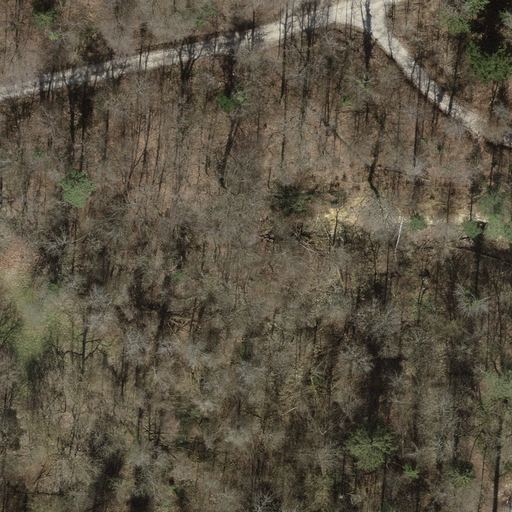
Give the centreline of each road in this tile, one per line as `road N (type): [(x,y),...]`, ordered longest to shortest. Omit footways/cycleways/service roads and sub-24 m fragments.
road 1 (track): [(0,97),(364,0)]
road 2 (track): [(511,134),(476,126),(429,92),(356,2)]
